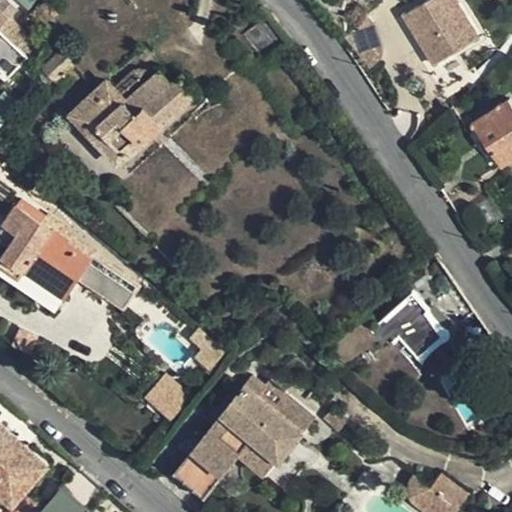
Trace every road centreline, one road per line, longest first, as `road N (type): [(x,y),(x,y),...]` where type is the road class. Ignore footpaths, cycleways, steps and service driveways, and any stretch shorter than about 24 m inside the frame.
road 1 (residential): [(291,0),(511,321)]
road 2 (residential): [(166,511),(0,361)]
